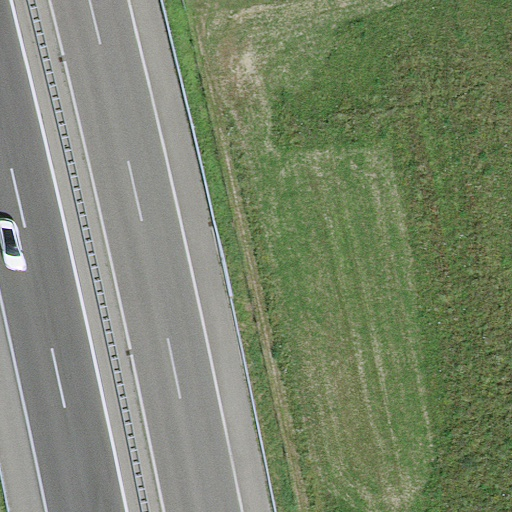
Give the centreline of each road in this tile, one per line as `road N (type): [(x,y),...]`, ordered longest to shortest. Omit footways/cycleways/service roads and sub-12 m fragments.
road 1 (motorway): [(198,511),(86,0)]
road 2 (motorway): [(0,113),(82,511)]
